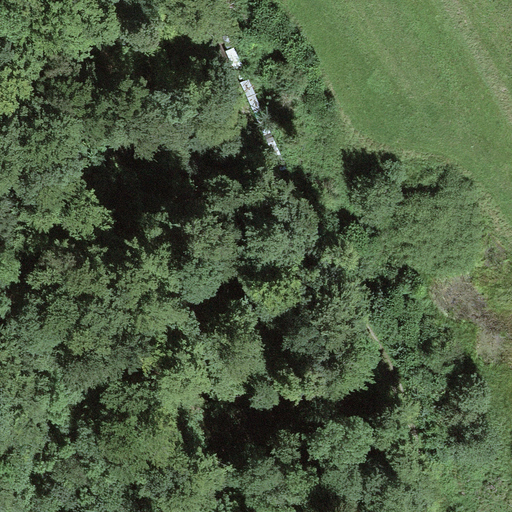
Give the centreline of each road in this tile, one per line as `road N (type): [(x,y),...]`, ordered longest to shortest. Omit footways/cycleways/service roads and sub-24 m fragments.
road 1 (track): [(428,511),(396,375),(309,244),(234,66),(195,0)]
road 2 (track): [(63,511),(76,417),(63,375),(0,309)]
